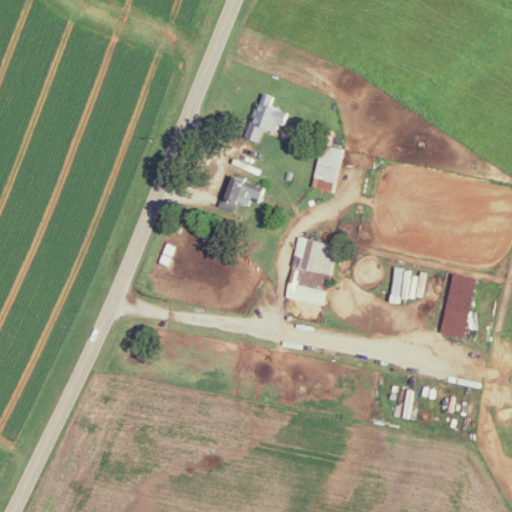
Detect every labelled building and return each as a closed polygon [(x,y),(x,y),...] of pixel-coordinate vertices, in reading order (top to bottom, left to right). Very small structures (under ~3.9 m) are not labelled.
[(267,126),(278,130),(281,122),(287,125),(293,111),(272,103),(275,94),(265,90),(247,135),(261,140),(267,126)] [(342,190),(348,147),(323,144),(318,187),(342,190)] [(250,204),(252,194),(266,197),(269,182),(232,175),(227,200),(250,204)] [(328,303),(340,242),(302,235),(290,295),(328,303)] [(447,332),(471,336),(481,276),(457,272),(447,332)]
